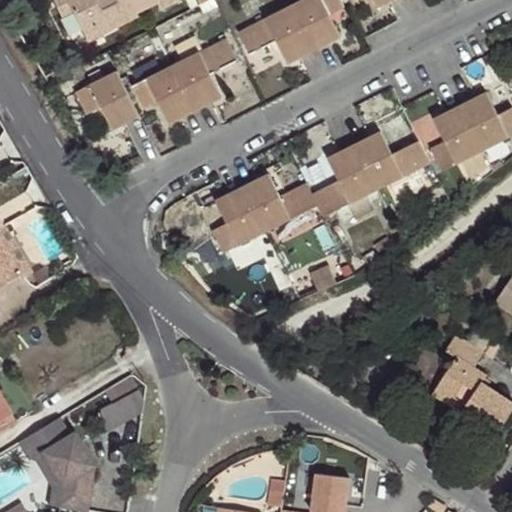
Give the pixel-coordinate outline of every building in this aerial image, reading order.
[(72,11),(66,0),(52,0),(61,17),(72,11)] [(66,0),(72,11),(81,30),(104,18),(110,29),(137,15),(135,12),(156,2),(159,9),(176,0),(66,0)] [(345,8),(341,0),(303,0),(292,6),(315,51),(342,38),(331,16),(345,8)] [(315,51),(292,6),(239,32),(250,55),(277,42),(289,65),(315,51)] [(110,29),(104,18),(81,30),(87,40),(110,29)] [(238,61),(227,38),(174,65),(196,111),(223,98),(211,75),(238,61)] [(196,111),(174,65),(127,89),(138,112),(158,101),(170,124),(196,111)] [(127,89),(118,71),(77,92),(87,115),(102,108),(114,131),(141,117),(138,112),(127,89)] [(511,108),(499,115),(487,92),(461,106),(483,151),(511,136),(511,108)] [(483,151),(461,106),(434,119),(445,141),(431,149),(443,171),(483,151)] [(393,154),(381,132),(355,145),(378,190),(431,163),(419,141),(393,154)] [(378,190),(355,145),(328,159),(340,181),(313,195),(318,205),(325,218),(378,190)] [(307,183),(281,196),(270,174),(243,187),(266,233),(318,205),(313,195),(307,183)] [(266,233),(243,187),(216,201),(228,223),(213,231),(224,254),(230,251),(266,233)] [(0,284),(20,271),(0,237),(0,227),(4,225),(0,217),(0,284)] [(0,284),(0,290),(32,270),(4,225),(0,227),(0,237),(20,271),(0,284)] [(511,278),(496,302),(511,312),(511,278)] [(486,375),(475,368),(484,354),(455,336),(446,351),(457,357),(438,386),(467,404),(462,412),(497,435),(511,411),(511,402),(482,383),(486,375)] [(108,429),(153,406),(136,373),(107,388),(113,400),(97,408),(108,429)] [(467,404),(438,386),(433,394),(462,412),(467,404)] [(0,432),(17,422),(0,391),(0,414),(1,418),(0,418),(0,432)] [(64,438),(55,423),(15,447),(25,463),(37,456),(56,488),(53,505),(80,510),(88,465),(69,435),(64,438)] [(287,511),(346,511),(350,475),(312,472),(308,511),(288,509),(287,511)] [(286,481),(272,479),(267,504),(282,507),(286,481)] [(32,511),(23,499),(4,511),(32,511)]
